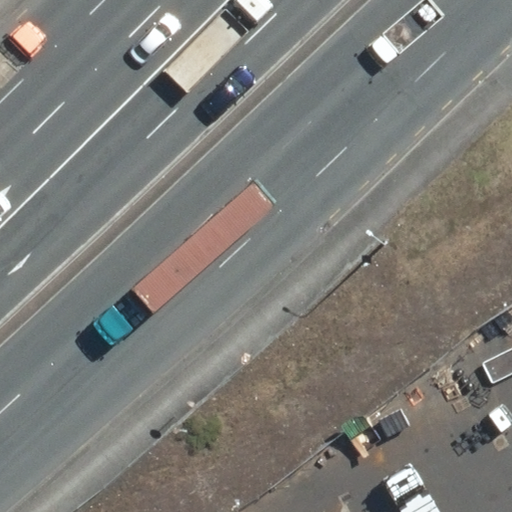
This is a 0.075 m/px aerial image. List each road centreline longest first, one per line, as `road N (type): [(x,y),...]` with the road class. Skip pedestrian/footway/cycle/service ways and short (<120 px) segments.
road 1 (primary): [(431,0),(0,415)]
road 2 (primary): [(0,183),(180,0)]
